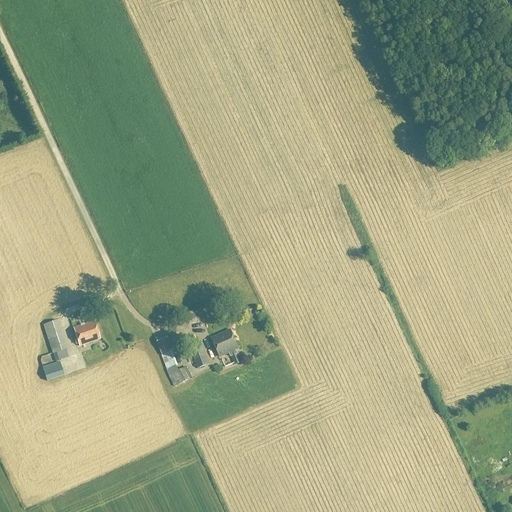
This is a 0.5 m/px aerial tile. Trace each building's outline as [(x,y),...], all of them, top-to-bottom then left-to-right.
[(57,321),(43,326),(53,354),(66,349),(57,321)] [(73,328),(79,346),(100,339),(94,321),(73,328)] [(240,363),(237,353),(236,351),(238,350),(229,331),(212,339),(220,357),(229,354),(230,356),(231,356),(235,365),(240,363)] [(167,335),(155,340),(161,355),(173,351),(167,335)] [(189,346),(195,361),(198,368),(208,364),(199,342),(189,346)] [(66,372),(61,360),(48,366),(53,377),(66,372)] [(174,387),(189,379),(191,378),(186,367),(183,369),(179,371),(176,361),(165,365),(166,370),(169,376),(174,387)]
